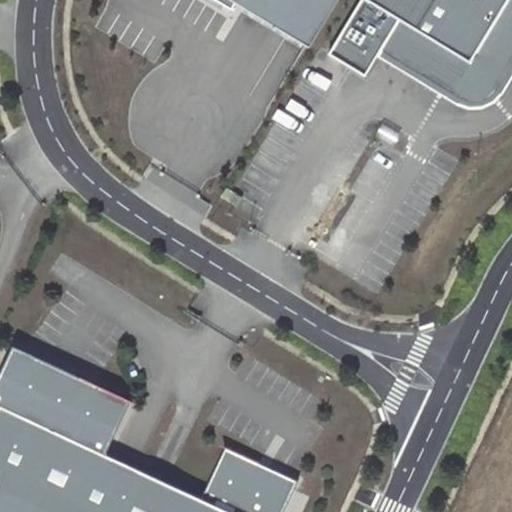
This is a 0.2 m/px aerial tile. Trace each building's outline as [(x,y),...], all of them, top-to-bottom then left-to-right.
[(511,0),(215,0),(232,10),(237,2),(311,47),(329,53),(365,75),(377,55),(373,53),(380,42),(384,44),(383,46),(425,70),(419,81),(436,91),(444,78),(456,88),(453,93),(455,95),(458,97),(463,99),(468,100),(473,101),(478,101),(483,99),(488,97),(492,94),(496,91),(511,63),(511,0)] [(380,42),(373,53),(377,55),(419,81),(425,70),(383,46),(384,44),(380,42)] [(222,228),(236,206),(220,196),(206,218),(222,228)] [(122,395),(8,343),(0,359),(0,403),(1,404),(98,449),(122,395)] [(282,511),(298,480),(226,446),(202,498),(98,449),(1,404),(0,406),(0,511),(282,511)]
